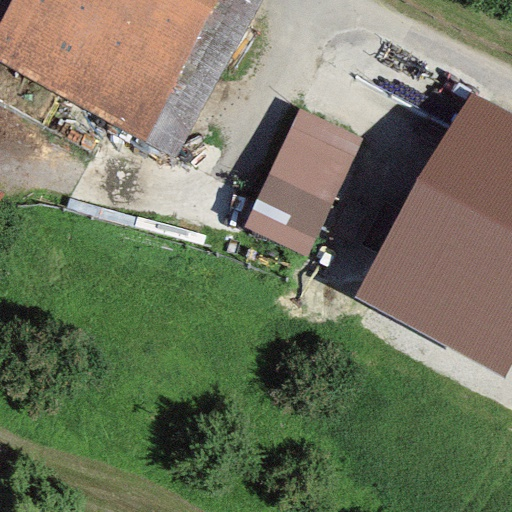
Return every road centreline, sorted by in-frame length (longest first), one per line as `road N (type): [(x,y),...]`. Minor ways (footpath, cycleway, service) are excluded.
road 1 (track): [(0,142),(93,186),(163,188),(206,174),(253,126),(274,63),(310,0)]
road 2 (track): [(511,88),(326,0)]
